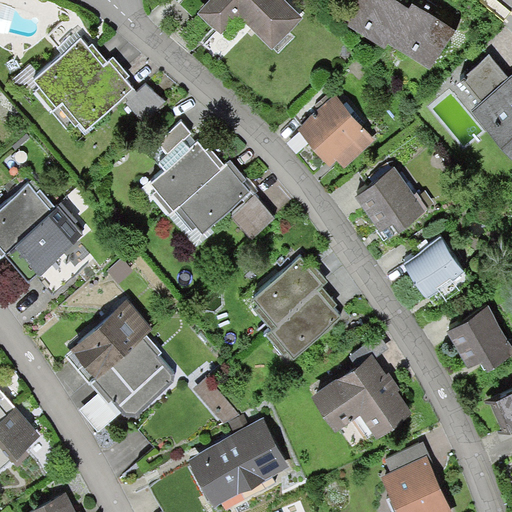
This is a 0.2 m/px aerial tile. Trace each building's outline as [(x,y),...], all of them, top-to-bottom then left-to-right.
[(303,17),(285,0),(209,0),(198,13),(220,34),(238,16),(272,49),(303,17)] [(388,44),(415,0),(354,0),(341,22),(385,49),(388,44)] [(434,2),(430,0),(415,0),(388,44),(430,70),(461,19),(434,2)] [(76,32),(57,48),(63,54),(81,39),(82,38),(76,32)] [(88,47),(81,39),(63,54),(34,80),(40,88),(36,91),(53,111),(58,106),(104,65),(94,53),(88,47)] [(92,44),(88,47),(94,53),(104,65),(108,63),(92,44)] [(479,102),(509,78),(489,55),(460,80),(479,102)] [(113,57),(109,61),(114,66),(125,79),(130,75),(113,57)] [(114,66),(109,61),(108,63),(104,65),(58,106),(76,126),(79,123),(85,130),(125,95),(133,88),(125,79),(114,66)] [(511,74),(509,78),(479,102),(470,110),(511,159),(511,74)] [(163,102),(146,83),(137,92),(129,99),(125,103),(142,121),(163,102)] [(129,99),(137,92),(133,88),(125,95),(129,99)] [(375,139),(336,95),(298,130),(300,131),(304,136),(309,142),(330,167),(337,160),(344,168),(375,139)] [(192,133),(182,122),(159,143),(169,154),(183,141),(190,135),(192,133)] [(304,136),(300,131),(287,143),(296,153),(309,142),(304,136)] [(183,141),(190,148),(197,142),(190,135),(183,141)] [(169,154),(159,163),(166,171),(190,148),(183,141),(169,154)] [(174,211),(221,169),(210,157),(205,151),(197,142),(190,148),(166,171),(151,184),(157,191),(153,195),(170,214),(174,211)] [(209,148),(205,151),(210,157),(221,169),(225,166),(209,148)] [(230,161),(226,164),(234,174),(242,183),(247,179),(246,178),(230,161)] [(234,174),(226,164),(225,166),(221,169),(174,211),(192,231),(196,227),(203,234),(210,227),(242,199),(250,191),(242,183),(234,174)] [(415,194),(394,167),(354,197),(379,229),(380,231),(381,232),(392,224),(397,231),(398,232),(429,210),(427,207),(419,196),(417,193),(415,194)] [(250,191),(242,199),(246,203),(254,195),(259,190),(247,177),(246,178),(247,179),(242,183),(250,191)] [(29,184),(0,209),(0,247),(6,253),(12,247),(56,208),(40,190),(37,193),(29,184)] [(425,191),(419,196),(427,207),(434,203),(425,191)] [(275,218),(254,195),(246,203),(231,216),(252,239),(275,218)] [(62,203),(56,208),(12,247),(38,274),(39,276),(84,235),(74,224),(78,221),(62,203)] [(174,211),(170,214),(169,215),(197,247),(214,231),(210,227),(203,234),(196,227),(192,231),(174,211)] [(380,231),(379,229),(377,230),(384,240),(397,231),(392,224),(381,232),(380,231)] [(465,271),(441,237),(414,255),(410,259),(406,261),(403,264),(427,298),(465,271)] [(30,282),(38,274),(12,247),(6,253),(4,255),(12,264),(30,282)] [(404,258),(406,261),(410,259),(414,255),(412,252),(404,258)] [(134,270),(122,257),(107,271),(119,284),(134,270)] [(260,307),(278,327),(318,291),(322,288),(325,285),(324,285),(313,272),(308,266),(301,258),(254,300),(260,307)] [(313,272),(324,285),(328,282),(311,263),(308,266),(313,272)] [(337,305),(322,288),(318,291),(325,299),(333,308),(337,305)] [(273,331),(271,332),(288,352),(294,358),(341,317),(333,308),(325,299),(318,291),(278,327),(273,331)] [(153,329),(127,300),(70,350),(83,365),(95,380),(143,338),(146,335),(153,329)] [(511,344),(488,306),(446,332),(466,364),(470,370),(481,363),(487,372),(511,356),(511,344)] [(273,331),(278,327),(260,307),(255,311),(273,331)] [(284,355),(288,352),(271,332),(267,336),(284,355)] [(349,356),(356,366),(372,354),(374,358),(389,348),(379,334),(349,356)] [(162,352),(146,335),(143,338),(171,374),(171,380),(136,412),(126,412),(114,398),(112,401),(122,412),(125,417),(137,417),(174,381),(175,371),(159,354),(162,352)] [(171,374),(143,338),(95,380),(100,386),(112,401),(114,398),(126,412),(136,412),(171,380),(171,374)] [(83,365),(70,350),(65,355),(90,385),(91,384),(95,380),(83,365)] [(374,358),(372,354),(356,366),(311,396),(336,432),(360,415),(377,439),(413,414),(397,391),(400,389),(392,377),(388,373),(386,374),(374,358)] [(241,415),(207,376),(193,389),(225,423),(228,421),(241,415)] [(100,386),(95,380),(91,384),(99,393),(108,404),(112,401),(100,386)] [(0,420),(16,407),(5,394),(0,389),(0,420)] [(108,404),(99,393),(80,410),(98,432),(122,412),(112,401),(108,404)] [(511,393),(497,402),(511,435),(511,434),(511,393)] [(16,407),(0,420),(0,468),(11,460),(12,461),(41,437),(27,421),(16,407)] [(244,413),(241,415),(228,421),(235,434),(250,426),(244,413)] [(290,467),(264,419),(250,426),(235,434),(196,455),(187,460),(213,508),(290,467)] [(385,459),(391,472),(427,456),(430,463),(432,462),(423,442),(385,459)] [(430,463),(427,456),(391,472),(381,476),(397,511),(452,511),(436,477),(430,463)] [(78,511),(75,511),(67,494),(30,511),(79,511),(78,511)]
